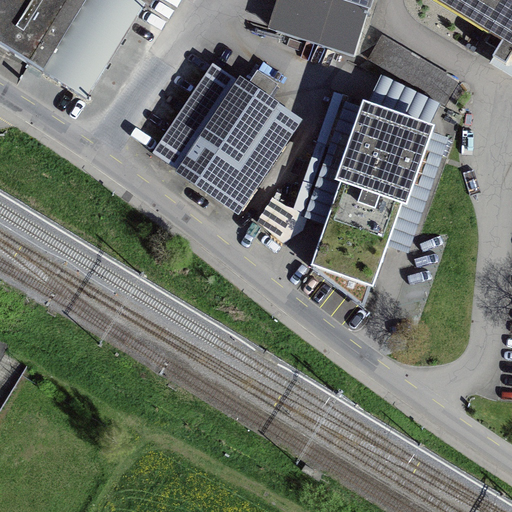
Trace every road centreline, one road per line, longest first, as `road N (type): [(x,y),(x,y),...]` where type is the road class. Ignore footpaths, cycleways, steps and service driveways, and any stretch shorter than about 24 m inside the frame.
road 1 (residential): [(0,90),(101,155),(511,461)]
road 2 (unknown): [(215,0),(319,70)]
